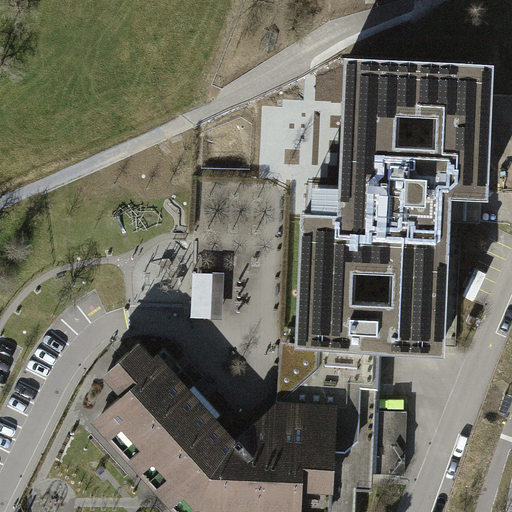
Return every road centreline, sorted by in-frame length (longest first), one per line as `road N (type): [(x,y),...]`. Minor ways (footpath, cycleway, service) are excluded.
road 1 (track): [(0,203),(266,85),(430,0)]
road 2 (residential): [(511,284),(424,511)]
